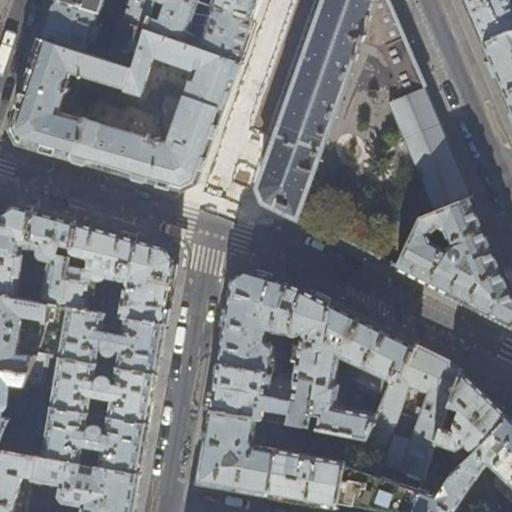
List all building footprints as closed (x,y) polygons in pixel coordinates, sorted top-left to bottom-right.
[(112,59),(134,66),(146,26),(124,19),(113,16),(110,24),(121,27),(113,54),(96,48),(93,50),(88,48),(91,40),(96,41),(101,27),(96,25),(100,12),(60,0),(56,0),(49,22),(43,38),(111,60),(112,59)] [(131,0),(124,19),(146,26),(156,0),(60,0),(100,12),(102,12),(106,0),(131,0)] [(156,0),(146,26),(241,61),(247,44),(256,21),(214,6),(203,35),(187,36),(200,1),(197,0),(156,0)] [(197,0),(200,1),(214,6),(256,21),(262,0),(197,0)] [(265,202),(298,218),(371,12),(409,98),(428,90),(389,0),(326,0),(289,106),(259,188),(265,202)] [(511,32),(511,2),(511,0),(464,0),(468,6),(484,44),(511,32)] [(211,145),(232,86),(241,61),(146,26),(134,66),(112,59),(111,60),(43,38),(13,129),(20,142),(39,147),(101,165),(169,184),(184,189),(197,182),(211,145)] [(511,32),(484,44),(495,70),(505,94),(511,90),(511,32)] [(388,106),(434,213),(472,196),(428,90),(409,98),(388,106)] [(511,288),(501,263),(472,196),(434,213),(423,217),(398,268),(450,293),(511,323),(511,288)] [(30,231),(35,209),(15,203),(0,212),(0,296),(18,299),(20,279),(22,280),(25,256),(24,255),(24,249),(30,250),(30,249),(32,231),(30,231)] [(56,215),(35,209),(30,231),(32,231),(30,249),(33,250),(29,279),(45,282),(41,303),(49,304),(62,307),(77,221),(56,215)] [(108,230),(77,221),(62,307),(69,308),(87,311),(92,280),(99,281),(103,281),(105,280),(106,279),(107,278),(118,280),(122,262),(132,265),(139,239),(108,230)] [(168,247),(139,239),(132,265),(122,262),(118,280),(127,282),(128,285),(130,287),(125,289),(120,317),(165,324),(170,295),(176,261),(168,247)] [(282,308),(289,282),(261,274),(247,270),(234,278),(223,341),(219,363),(270,372),(275,347),(271,342),(265,341),(266,331),(290,335),(295,311),(282,308)] [(299,285),(289,282),(282,308),(295,311),(290,335),(299,336),(306,332),(307,333),(306,333),(306,334),(306,336),(306,337),(306,338),(307,339),(301,341),(295,376),(318,380),(331,301),(309,290),(299,285)] [(18,299),(0,296),(0,367),(30,372),(36,356),(18,354),(23,317),(40,319),(39,323),(46,324),(47,320),(49,304),(41,303),(18,299)] [(377,324),(331,301),(318,380),(312,415),(321,416),(319,429),(334,431),(349,434),(368,437),(377,414),(337,406),(341,385),(336,384),(340,356),(357,365),(352,376),(353,381),(384,397),(395,372),(403,376),(418,344),(377,324)] [(108,315),(87,311),(69,308),(60,358),(157,374),(161,350),(165,324),(120,317),(114,316),(112,328),(117,329),(117,334),(104,332),(108,315)] [(403,376),(395,372),(384,397),(377,414),(368,437),(360,456),(423,479),(425,473),(430,460),(431,457),(430,457),(435,444),(463,370),(459,367),(451,361),(436,353),(418,344),(403,376)] [(37,354),(36,356),(30,372),(25,385),(42,393),(42,394),(44,387),(54,389),(51,407),(89,413),(92,396),(105,398),(104,404),(109,405),(108,417),(148,424),(152,399),(157,374),(60,358),(37,354)] [(266,395),(270,372),(219,363),(215,387),(211,410),(258,418),(267,420),(281,422),(296,425),(310,427),(312,415),(318,380),(295,376),(291,399),(266,395)] [(30,372),(0,367),(0,444),(0,445),(11,419),(3,416),(5,408),(7,406),(7,405),(9,393),(13,394),(14,388),(10,388),(10,383),(25,385),(30,372)] [(491,396),(463,370),(435,444),(453,451),(451,459),(458,467),(473,455),(511,415),(491,396)] [(42,393),(25,385),(11,419),(0,445),(0,444),(0,447),(5,449),(37,456),(79,463),(82,447),(95,449),(94,454),(101,455),(99,466),(139,473),(144,448),(148,424),(108,417),(89,413),(51,407),(40,405),(42,393)] [(253,443),(258,418),(211,410),(204,451),(198,483),(269,496),(276,449),(257,446),(253,443)] [(511,416),(511,415),(473,455),(458,467),(453,472),(447,480),(432,476),(425,473),(423,479),(419,489),(411,511),(454,511),(485,465),(491,468),(498,474),(494,479),(493,486),(501,494),(509,484),(510,485),(511,482),(511,416)] [(281,422),(267,420),(266,427),(271,428),(268,445),(277,446),(278,441),(281,422)] [(292,444),(296,425),(281,422),(278,441),(292,444)] [(344,464),(349,434),(334,431),(331,451),(340,452),(338,460),(276,449),(269,496),(338,508),(338,502),(344,464)] [(0,511),(13,511),(19,490),(23,475),(33,477),(37,456),(5,449),(0,466),(0,511)] [(80,463),(79,463),(37,456),(33,477),(33,479),(60,485),(57,496),(62,502),(82,506),(80,511),(132,511),(134,502),(139,473),(99,466),(97,466),(95,476),(79,473),(80,463)] [(437,463),(430,460),(425,473),(432,476),(437,463)] [(401,511),(411,511),(419,489),(344,464),(338,502),(401,511)] [(511,511),(511,482),(510,485),(509,484),(501,494),(511,504),(511,511)] [(401,511),(338,502),(338,508),(357,511),(356,511),(401,511)]
